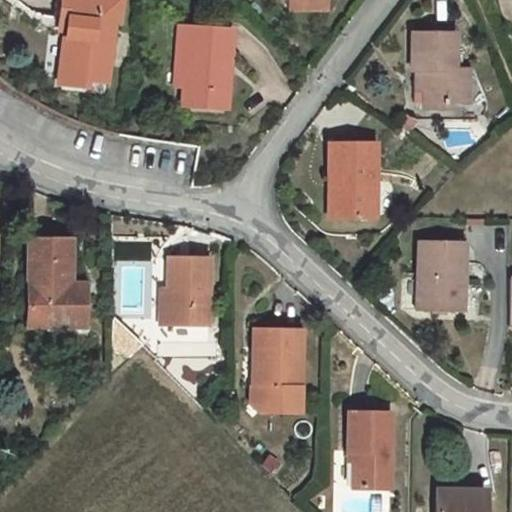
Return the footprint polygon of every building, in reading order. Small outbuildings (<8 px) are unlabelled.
[(61,0),(59,18),(67,19),(66,31),(59,84),(85,86),(86,79),(105,82),(113,20),(118,20),(120,0),(61,0)] [(290,0),(291,10),(326,10),(325,0),(290,0)] [(67,19),(59,18),(58,30),(66,31),(67,19)] [(182,106),(226,109),(228,73),(222,73),(222,63),(228,63),(230,29),(178,26),(176,52),(185,53),(183,88),(182,106)] [(445,104),(461,103),(461,69),(453,69),(454,33),(411,33),(411,71),(412,71),(412,92),(423,92),(423,110),(445,110),(445,104)] [(185,53),(176,52),(174,87),(183,88),(185,53)] [(405,115),(397,126),(407,134),(417,120),(405,115)] [(374,144),(328,144),(328,180),(335,180),(336,218),(375,218),(374,144)] [(84,327),(84,300),(69,300),(69,285),(69,240),(27,240),(27,319),(61,319),(61,327),(84,327)] [(463,244),(418,243),(416,310),(461,311),(463,244)] [(208,257),(166,257),(166,287),(166,325),(208,326),(208,257)] [(69,285),(69,300),(84,300),(84,285),(69,285)] [(258,412),(299,412),(300,330),(252,329),(252,348),(257,348),(257,387),(252,387),(251,387),(249,403),(258,412)] [(351,488),(388,488),(389,413),(347,413),(347,452),(352,452),(351,488)] [(268,456),(261,465),(270,472),(276,463),(268,456)] [(483,511),(484,491),(435,490),(435,511),(483,511)]
